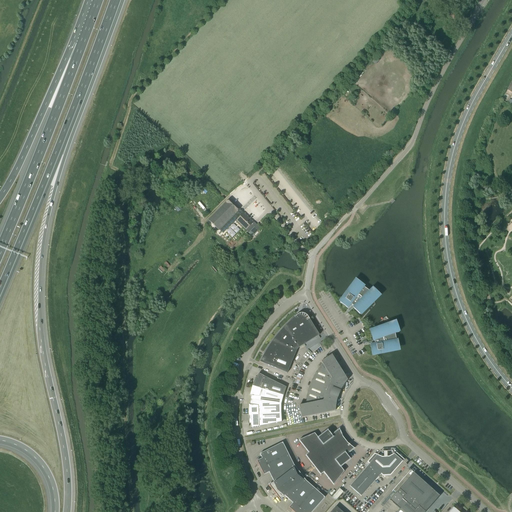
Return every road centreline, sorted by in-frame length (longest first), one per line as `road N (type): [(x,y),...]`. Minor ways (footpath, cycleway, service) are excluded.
road 1 (motorway): [(67,511),(41,337),(40,261),(58,175),(122,0)]
road 2 (secondary): [(511,389),(465,322),(442,211),(463,119),(511,33)]
road 3 (motorway): [(0,289),(114,0)]
road 4 (track): [(255,174),(418,0)]
road 5 (unclassified): [(254,496),(233,421),(237,381),(258,334),(305,295)]
road 6 (motorway): [(78,41),(0,248)]
road 7 (motorway): [(78,41),(0,200)]
